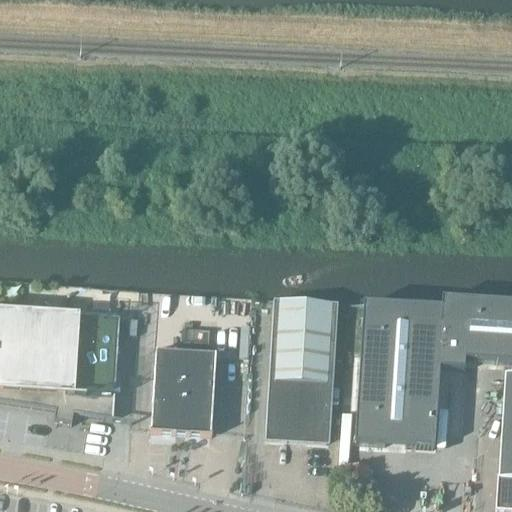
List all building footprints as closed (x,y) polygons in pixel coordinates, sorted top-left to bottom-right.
[(133,317),(132,291),(104,293),(104,302),(95,302),(95,318),(133,317)] [(362,308),(353,448),(433,453),(438,373),(463,375),(464,365),(511,367),(511,308),(441,303),(440,313),(362,308)] [(275,305),(267,444),(326,447),(335,308),(275,305)] [(119,322),(0,314),(0,405),(54,415),(52,426),(71,429),(73,417),(112,424),(119,322)] [(151,437),(211,440),(216,359),(156,355),(151,437)] [(493,511),(511,511),(511,378),(504,378),(498,480),(495,479),(493,511)] [(366,471),(347,470),(346,493),(365,495),(366,471)]
